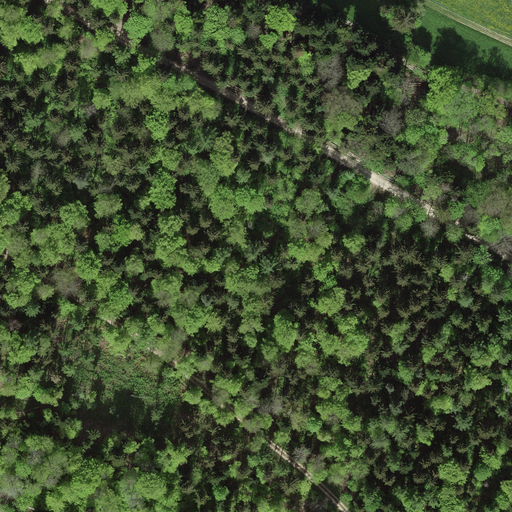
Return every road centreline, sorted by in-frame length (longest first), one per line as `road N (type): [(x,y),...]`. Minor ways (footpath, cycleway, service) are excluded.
road 1 (track): [(511,263),(295,132),(49,0)]
road 2 (track): [(0,255),(164,358),(343,511)]
road 3 (track): [(511,104),(286,0)]
